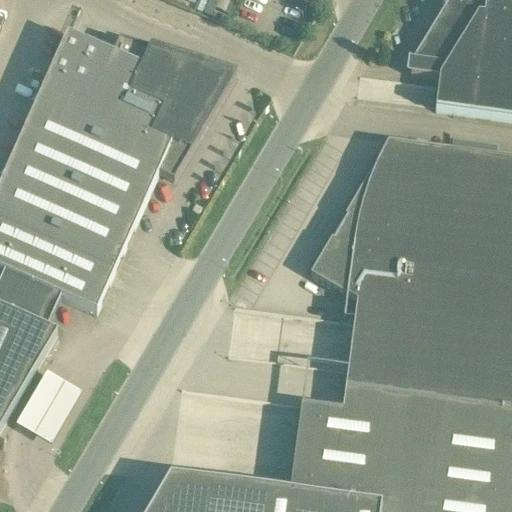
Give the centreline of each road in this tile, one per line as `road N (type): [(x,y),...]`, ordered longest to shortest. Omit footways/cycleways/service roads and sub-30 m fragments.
road 1 (unclassified): [(59,511),(362,0)]
road 2 (unknown): [(307,92),(97,0)]
